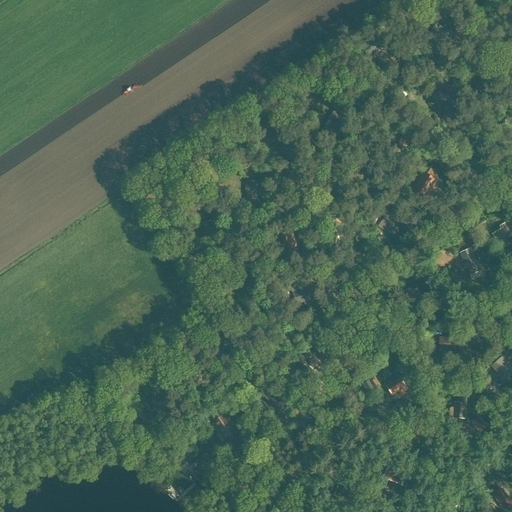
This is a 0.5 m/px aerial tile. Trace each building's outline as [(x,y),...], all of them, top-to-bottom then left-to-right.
[(437,22),(427,34),(441,46),(451,34),(437,22)] [(370,59),(385,47),(375,34),(360,47),(370,59)] [(437,49),(430,57),(438,63),(444,55),(437,49)] [(412,71),(413,69),(404,65),(403,68),(404,68),(401,75),(401,76),(399,82),(405,84),(410,70),(412,71)] [(487,82),(489,77),(482,76),(483,73),(483,74),(484,72),(478,70),(475,79),(478,80),(475,92),(483,94),(486,83),(487,83),(487,82)] [(445,90),(447,83),(441,81),(439,88),(445,90)] [(447,102),(444,114),(452,117),(456,105),(457,105),(458,100),(452,98),(453,96),(435,91),(433,98),(447,102)] [(329,97),(335,102),(340,97),(334,92),(329,97)] [(328,139),(331,135),(342,116),(335,112),(321,135),(328,139)] [(272,121),(263,125),(258,128),(266,145),(280,138),(272,121)] [(412,138),(413,133),(403,130),(402,131),(400,130),(399,134),(401,135),(402,135),(399,147),(407,150),(410,139),(411,139),(411,138),(412,138)] [(395,153),(397,147),(390,145),(388,151),(395,153)] [(375,165),(377,156),(367,153),(364,162),(365,162),(362,174),(370,177),(373,164),(375,165)] [(480,181),(480,161),(470,161),(470,167),(465,167),(465,174),(470,174),(470,175),(470,177),(471,177),(471,180),(480,181)] [(424,173),(414,191),(427,199),(437,181),(424,173)] [(249,193),(258,193),(258,181),(249,181),(249,193)] [(398,229),(394,226),(398,220),(385,212),(383,216),(385,217),(379,227),(394,236),(398,229)] [(221,224),(216,217),(208,223),(213,230),(208,234),(212,239),(228,226),(224,221),(221,224)] [(329,251),(341,252),(343,228),(340,227),(341,222),(337,221),(336,227),(336,228),(331,228),(329,251)] [(511,236),(511,229),(508,222),(500,226),(502,229),(496,232),(497,232),(492,235),(494,240),(499,237),(504,247),(511,243),(509,238),(511,236)] [(299,256),(292,232),(277,236),(283,260),(299,256)] [(477,261),(475,261),(473,256),(469,247),(459,252),(462,260),(460,261),(464,269),(467,268),(470,276),(471,276),(472,280),(483,276),(481,271),(477,261)] [(261,282),(255,269),(253,264),(242,269),(248,282),(252,281),(254,285),(261,282)] [(302,304),(304,307),(311,305),(304,285),(297,287),(296,283),(288,286),(295,306),(302,304)] [(405,296),(408,300),(411,305),(413,303),(413,304),(418,301),(420,303),(425,299),(418,287),(412,291),(410,287),(405,291),(407,295),(405,296)] [(460,351),(460,340),(440,339),(440,345),(442,345),(442,350),(460,351)] [(314,369),(328,358),(319,346),(305,356),(314,369)] [(329,347),(325,350),(329,357),(334,353),(329,347)] [(511,376),(511,361),(505,354),(491,367),(501,378),(508,372),(511,376)] [(396,379),(386,386),(393,396),(399,392),(401,395),(409,390),(406,386),(407,385),(401,376),(396,379)] [(369,381),(363,385),(369,394),(381,386),(375,377),(374,377),(369,380),(369,381)] [(278,394),(274,398),(265,389),(258,396),(266,405),(277,417),(289,406),(278,394)] [(466,397),(459,396),(458,403),(455,403),(455,408),(451,408),(450,409),(449,416),(451,418),(454,418),(464,419),(466,397)] [(238,434),(237,433),(240,431),(228,413),(212,424),(219,434),(220,433),(226,441),(238,434)] [(487,427),(478,417),(470,424),(479,434),(487,427)] [(413,446),(427,437),(420,425),(406,433),(413,446)] [(392,482),(407,488),(411,476),(403,473),(404,470),(397,468),(392,482)] [(358,493),(339,484),(334,496),(353,504),(358,493)] [(511,502),(502,489),(494,495),(504,509),(511,503),(511,502)]
